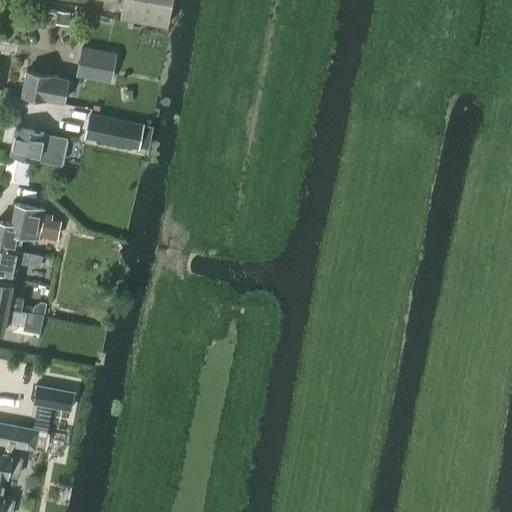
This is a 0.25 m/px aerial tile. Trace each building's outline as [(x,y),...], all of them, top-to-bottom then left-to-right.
[(122,0),(120,17),(167,25),(171,0),(122,0)] [(82,47),(76,74),(88,77),(90,67),(112,71),(115,54),(82,47)] [(63,101),(68,78),(26,69),(22,93),(63,101)] [(90,113),(85,136),(136,147),(141,123),(90,113)] [(15,127),(9,152),(60,163),(65,138),(15,127)] [(58,224),(49,222),(50,215),(41,214),(42,208),(15,202),(11,223),(0,220),(0,246),(19,250),(23,233),(39,236),(39,233),(56,236),(58,224)] [(27,251),(19,250),(0,246),(0,271),(15,274),(17,261),(25,263),(39,266),(42,254),(27,251)] [(0,305),(21,309),(23,297),(11,294),(13,282),(0,279),(0,305)] [(33,305),(32,311),(44,314),(46,302),(40,301),(33,305)] [(26,310),(21,309),(0,305),(0,330),(3,331),(5,320),(24,324),(26,310)] [(74,390),(35,383),(32,402),(71,409),(74,390)] [(0,511),(10,511),(13,500),(4,498),(5,496),(1,495),(4,475),(8,476),(9,474),(18,475),(21,458),(12,456),(13,454),(12,453),(14,444),(34,448),(35,445),(44,447),(44,450),(62,453),(65,435),(47,431),(47,434),(37,432),(38,429),(0,422),(0,511)]
